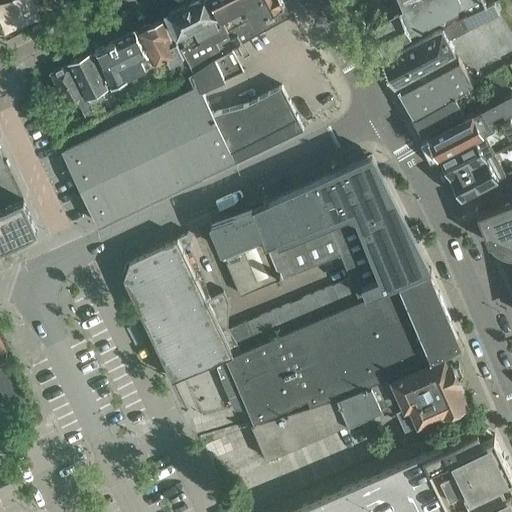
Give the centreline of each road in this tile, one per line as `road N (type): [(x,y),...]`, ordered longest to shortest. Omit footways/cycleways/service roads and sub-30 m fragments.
road 1 (residential): [(73,256),(380,113)]
road 2 (tertiary): [(511,378),(454,248),(380,113)]
road 3 (residential): [(136,511),(29,276)]
road 4 (residential): [(73,256),(0,99)]
road 5 (residential): [(0,76),(41,41),(126,0)]
road 6 (tertiary): [(380,113),(314,0)]
